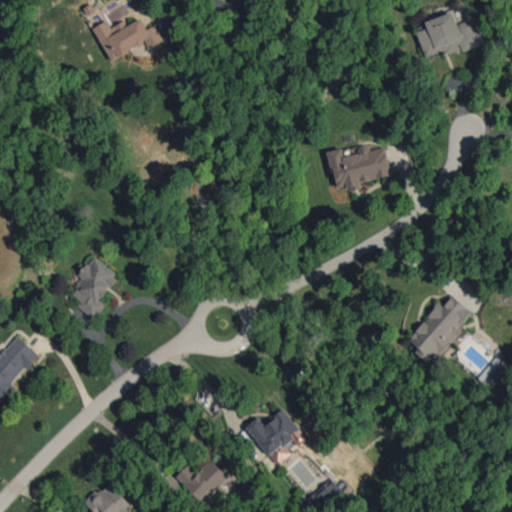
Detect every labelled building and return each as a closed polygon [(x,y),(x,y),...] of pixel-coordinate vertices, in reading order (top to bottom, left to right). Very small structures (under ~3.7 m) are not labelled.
[(481,45),(473,19),(457,24),(453,12),(426,21),(428,28),(417,31),(425,57),(447,50),(448,54),(461,50),(462,51),(481,45)] [(112,61),(146,42),(149,48),(163,40),(155,25),(147,29),(141,18),(128,25),(125,20),(111,28),(107,21),(94,28),(112,61)] [(386,145),(359,150),(360,153),(344,156),(342,148),(329,151),(336,189),(352,186),(353,190),(361,188),(360,181),(392,175),(386,145)] [(120,275),(96,257),(67,296),(97,318),(106,305),(100,301),(120,275)] [(472,310),(452,297),(445,306),(439,301),(428,316),(411,341),(420,347),(416,353),(430,362),(435,354),(440,358),(457,333),(456,333),(472,310)] [(39,354),(18,335),(0,355),(0,398),(2,400),(15,385),(13,383),(39,354)] [(510,366),(497,355),(478,378),(491,389),(510,366)] [(246,427),(278,465),(293,452),(290,450),(307,436),(285,409),(265,425),(258,417),(246,427)] [(234,475),(225,465),(221,469),(212,460),(198,474),(189,465),(176,477),(204,505),(234,475)] [(313,504),(318,500),(324,506),(342,490),(331,478),(308,499),(313,504)] [(125,511),(132,505),(107,481),(88,502),(98,511),(125,511)]
